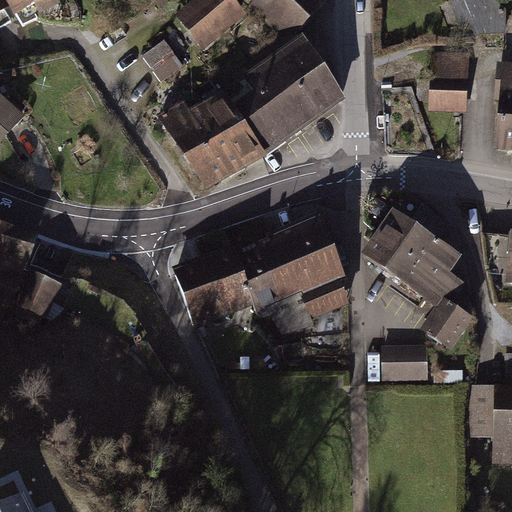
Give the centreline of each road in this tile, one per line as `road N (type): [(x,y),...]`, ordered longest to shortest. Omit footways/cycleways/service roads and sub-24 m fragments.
road 1 (residential): [(267,511),(155,263),(148,231)]
road 2 (residential): [(192,225),(181,192),(78,42)]
road 3 (residential): [(358,178),(357,0)]
road 4 (unclassified): [(192,225),(293,189),(358,178)]
road 5 (unclassified): [(358,178),(406,176),(511,194)]
road 6 (unclassified): [(0,206),(104,234),(148,231)]
